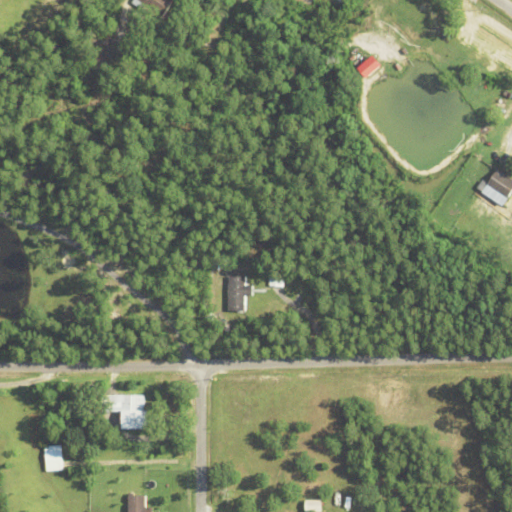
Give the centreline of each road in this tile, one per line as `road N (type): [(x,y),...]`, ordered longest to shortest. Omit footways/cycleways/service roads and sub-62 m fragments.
road 1 (residential): [(201,511),(203,370),(511,356)]
road 2 (residential): [(0,212),(92,249),(167,305),(203,370)]
road 3 (residential): [(203,370),(183,363),(0,364)]
